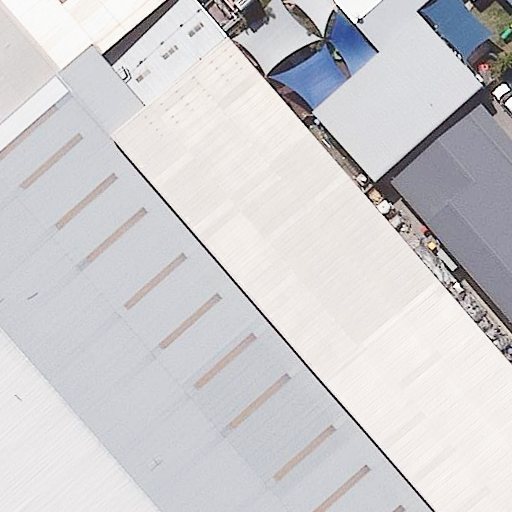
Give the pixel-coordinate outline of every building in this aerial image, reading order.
[(511,511),(511,373),(191,0),(174,0),(0,142),(0,511),(511,511)] [(0,0),(0,142),(174,0),(0,0)] [(346,0),(339,7),(383,61),(424,27),(449,0),(496,0),(499,2),(500,0),(346,0)] [(378,194),(391,181),(488,92),(424,27),(383,61),(311,121),(378,194)] [(391,181),(511,322),(511,143),(482,110),(391,181)]
